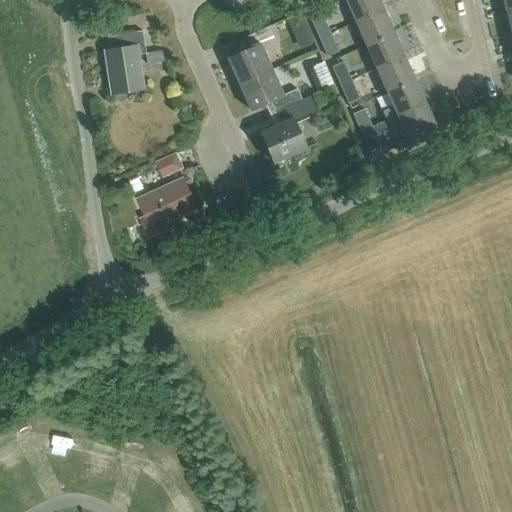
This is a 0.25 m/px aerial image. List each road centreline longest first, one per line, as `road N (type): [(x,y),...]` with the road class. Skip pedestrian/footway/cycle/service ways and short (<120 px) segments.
road 1 (unclassified): [(108,303),(511,131)]
road 2 (residential): [(108,303),(69,46),(70,0)]
road 3 (residential): [(466,0),(481,66),(448,79),(412,0)]
road 4 (residential): [(244,173),(184,35),(184,0)]
road 5 (unclassified): [(0,366),(108,303)]
